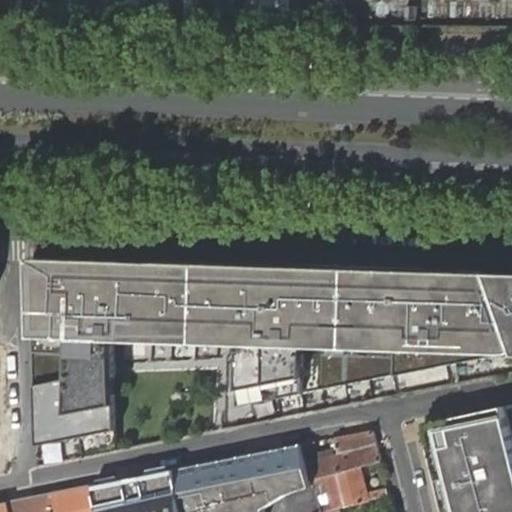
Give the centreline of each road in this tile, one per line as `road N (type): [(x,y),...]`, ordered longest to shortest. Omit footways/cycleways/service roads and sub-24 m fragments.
road 1 (secondary): [(511,103),(0,85)]
road 2 (secondary): [(13,147),(511,163)]
road 3 (residential): [(391,408),(26,481)]
road 4 (residential): [(26,481),(14,331),(13,147)]
road 5 (residential): [(391,408),(511,385)]
